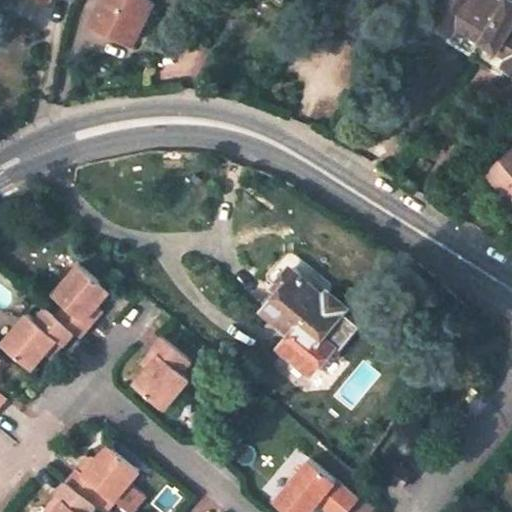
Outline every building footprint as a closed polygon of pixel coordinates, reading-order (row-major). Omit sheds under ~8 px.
[(154,2),(151,0),(102,0),(95,15),(116,25),(112,34),(133,44),(154,2)] [(274,0),(286,8),(289,0),(274,0)] [(509,0),(447,0),(434,23),(452,33),(448,39),(477,57),(509,0)] [(511,0),(509,0),(477,57),(502,73),(506,67),(511,70),(511,0)] [(367,130),(345,115),(332,135),(355,149),(367,130)] [(511,152),(495,167),(507,181),(511,187),(511,152)] [(495,167),(488,173),(500,187),(507,181),(495,167)] [(112,291),(81,265),(55,295),(67,305),(57,315),(77,332),(83,337),(92,326),(86,322),(99,307),(112,291)] [(324,298),(291,269),(276,287),(282,293),(267,311),(282,325),(280,327),(292,336),(282,349),(313,373),(338,342),(343,345),(357,328),(342,314),(346,309),(329,293),(324,298)] [(30,314),(3,344),(33,370),(46,354),(59,340),(66,346),(77,332),(57,315),(46,306),(35,319),(30,314)] [(92,326),(105,311),(99,307),(86,322),(92,326)] [(183,371),(193,360),(164,336),(153,349),(160,354),(149,367),(136,383),(166,408),(191,377),(183,371)] [(46,354),(53,360),(66,346),(59,340),(46,354)] [(153,349),(143,362),(149,367),(160,354),(153,349)] [(0,363),(3,360),(0,357),(0,408),(8,399),(0,391),(0,363)] [(418,384),(401,373),(374,411),(390,423),(418,384)] [(98,460),(86,475),(78,469),(66,483),(92,505),(103,490),(116,501),(140,471),(110,446),(98,460)] [(91,454),(78,469),(86,475),(98,460),(91,454)] [(349,511),(360,499),(311,459),(276,501),(289,511),(313,511),(321,503),(331,511),(349,511)] [(402,486),(414,472),(406,466),(398,460),(387,474),(402,486)] [(65,500),(54,511),(93,511),(96,509),(92,505),(66,483),(57,494),(65,500)] [(57,494),(46,508),(50,511),(54,511),(65,500),(57,494)]
